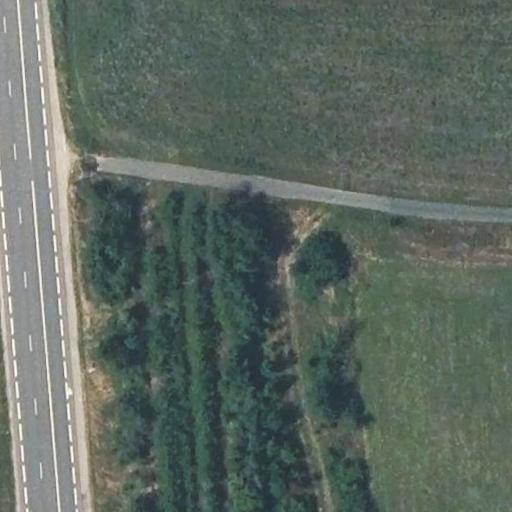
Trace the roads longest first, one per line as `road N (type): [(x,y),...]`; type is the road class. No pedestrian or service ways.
road 1 (unclassified): [(511,210),(424,209),(35,149)]
road 2 (primary): [(64,511),(35,149)]
road 3 (primary): [(35,149),(22,0)]
